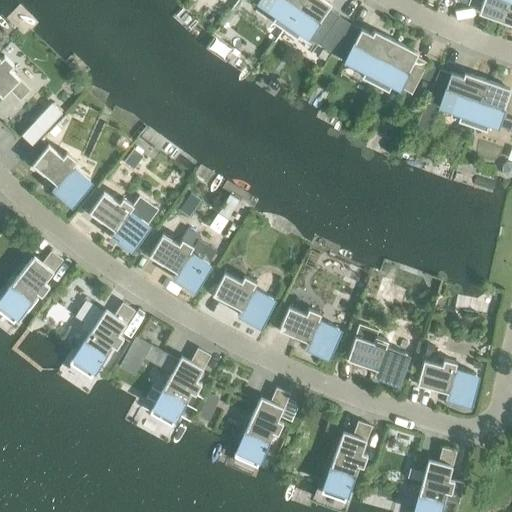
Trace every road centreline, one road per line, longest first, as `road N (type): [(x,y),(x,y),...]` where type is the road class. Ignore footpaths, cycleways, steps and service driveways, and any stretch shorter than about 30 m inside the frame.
road 1 (residential): [(511,405),(479,428),(331,391),(210,333),(95,261),(0,179)]
road 2 (residential): [(511,57),(386,0)]
